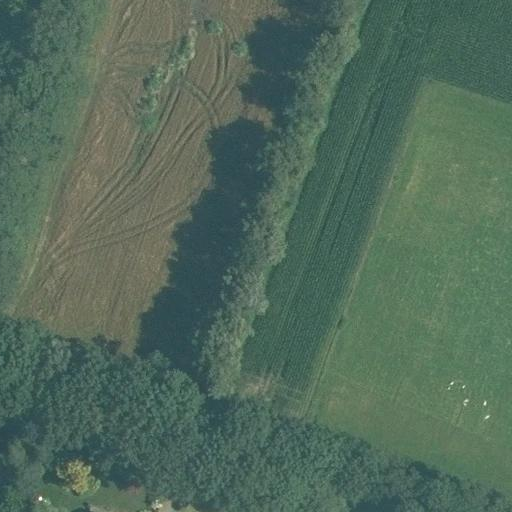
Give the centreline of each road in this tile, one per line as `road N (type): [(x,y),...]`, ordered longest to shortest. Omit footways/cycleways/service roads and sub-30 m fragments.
road 1 (tertiary): [(387,511),(0,381)]
road 2 (track): [(56,0),(0,170)]
